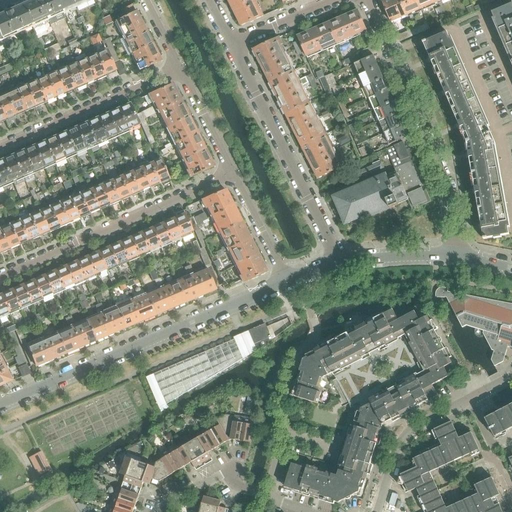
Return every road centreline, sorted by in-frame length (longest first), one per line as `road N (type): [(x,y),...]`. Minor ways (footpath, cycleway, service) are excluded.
road 1 (residential): [(0,406),(287,280)]
road 2 (residential): [(458,255),(453,203),(367,0)]
road 3 (residential): [(0,278),(232,174)]
road 4 (residential): [(339,262),(233,46)]
road 5 (residential): [(0,146),(179,69)]
road 6 (residential): [(376,511),(404,432),(471,400)]
road 7 (residential): [(268,494),(214,478),(156,511)]
